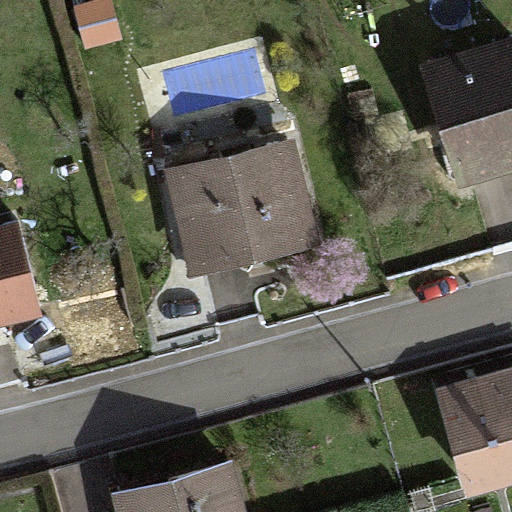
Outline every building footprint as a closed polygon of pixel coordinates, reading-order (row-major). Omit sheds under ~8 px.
[(511,40),(511,38),(427,64),(461,173),(511,156),(511,40)] [(284,143),(175,169),(197,261),(306,234),(284,143)] [(0,315),(38,305),(16,218),(0,222),(0,315)] [(504,371),(443,388),(469,482),(511,469),(511,387),(509,389),(504,371)] [(239,511),(226,463),(158,481),(164,503),(131,511),(239,511)] [(158,481),(119,492),(124,511),(131,511),(164,503),(158,481)]
